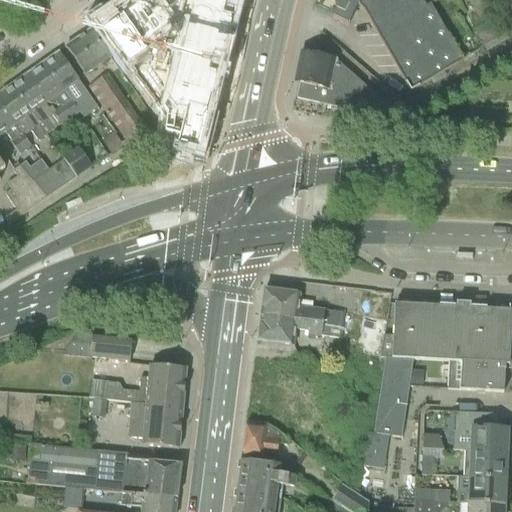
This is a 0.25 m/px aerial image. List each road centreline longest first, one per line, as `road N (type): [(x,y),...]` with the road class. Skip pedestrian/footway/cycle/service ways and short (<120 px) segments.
road 1 (secondary): [(236,241),(297,233),(511,238)]
road 2 (secondary): [(511,166),(338,162),(245,183)]
road 3 (secondary): [(245,183),(130,218),(0,276)]
road 4 (residential): [(245,183),(280,0)]
road 5 (tertiary): [(203,511),(222,344)]
road 6 (secondary): [(94,279),(163,288),(222,344)]
road 7 (secondary): [(94,279),(236,241)]
